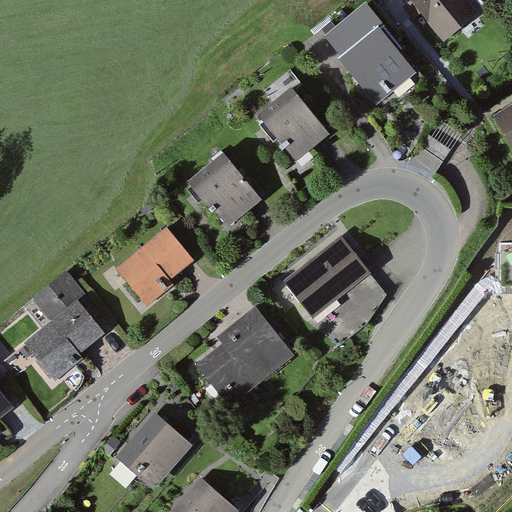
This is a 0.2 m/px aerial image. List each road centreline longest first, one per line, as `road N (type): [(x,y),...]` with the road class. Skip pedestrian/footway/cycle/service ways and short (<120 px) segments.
road 1 (residential): [(277,511),(432,281),(442,221),(422,194),(391,182),(347,195),(93,407)]
road 2 (residential): [(93,407),(92,430),(25,511)]
